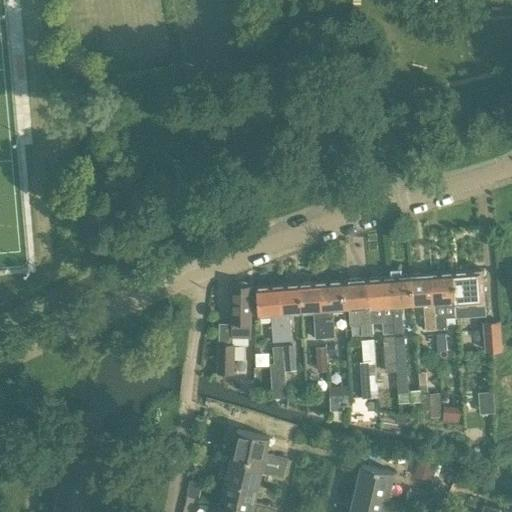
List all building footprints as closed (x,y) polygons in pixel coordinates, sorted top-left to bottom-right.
[(484,268),(455,271),(456,289),(458,317),(488,315),(484,268)] [(457,300),(456,289),(455,271),(434,272),(438,329),(449,328),(448,318),(458,317),(457,300)] [(438,329),(434,272),(412,274),(413,289),(415,304),(426,303),(428,330),(438,329)] [(413,289),(412,274),(391,276),(396,332),(405,332),(403,304),(415,304),(413,289)] [(396,332),(391,276),(371,277),(372,289),(374,322),(385,321),(386,333),(396,332)] [(374,322),(372,289),(371,277),(349,279),(352,324),(363,324),(364,335),(375,334),(374,322)] [(253,334),(254,289),(254,283),(250,283),(250,281),(248,279),(241,279),(239,281),(239,283),(235,283),(235,288),(233,288),(230,290),(230,297),(232,298),(234,299),(234,334),(253,334)] [(344,279),(323,281),(327,338),(337,337),(334,310),(347,309),(344,279)] [(327,338),(323,281),(302,283),(304,312),(315,311),(318,339),(327,338)] [(304,312),(302,283),(281,284),(285,341),(294,341),(292,313),(304,312)] [(285,341),(281,284),(259,286),(261,316),(273,315),(275,342),(285,341)] [(231,337),(232,320),(221,320),(221,337),(231,337)] [(504,321),(486,322),(488,350),(507,349),(504,321)] [(439,350),(440,350),(449,349),(447,332),(437,333),(439,350)] [(404,335),(395,336),(397,370),(398,391),(408,390),(409,390),(404,335)] [(237,366),(249,367),(250,336),(238,336),(237,366)] [(397,370),(395,336),(384,337),(387,370),(397,370)] [(373,338),(363,339),(365,361),(361,361),(363,397),(378,396),(373,338)] [(220,370),(225,370),(236,370),(237,342),(220,342),(220,370)] [(283,344),(284,365),(295,364),(294,343),(283,344)] [(284,365),(283,344),(272,345),(273,363),(271,364),(273,398),(287,397),(284,365)] [(326,345),(317,346),(318,362),(327,361),(326,345)] [(480,390),(481,410),(496,410),(495,389),(480,390)] [(439,394),(422,395),(423,416),(440,416),(439,394)] [(445,404),(444,418),(461,419),(462,405),(445,404)] [(244,430),(263,435),(265,426),(246,422),(244,430)] [(238,429),(232,454),(287,467),(289,457),(267,452),(271,436),(263,435),(244,430),(238,429)] [(511,439),(493,443),(495,453),(498,464),(511,461),(511,439)] [(44,465),(42,474),(97,487),(103,462),(70,454),(66,470),(44,465)] [(287,467),(232,454),(226,479),(259,486),(262,471),(285,476),(287,467)] [(362,463),(357,488),(389,496),(395,471),(362,463)] [(91,511),(97,487),(42,474),(40,484),(61,489),(58,504),(91,511)] [(255,501),(259,486),(226,479),(220,503),(258,511),(275,511),(277,506),(255,501)] [(385,511),(389,496),(357,488),(350,511),(385,511)] [(432,489),(429,505),(438,507),(442,492),(432,489)] [(258,511),(220,503),(218,511),(258,511)]
